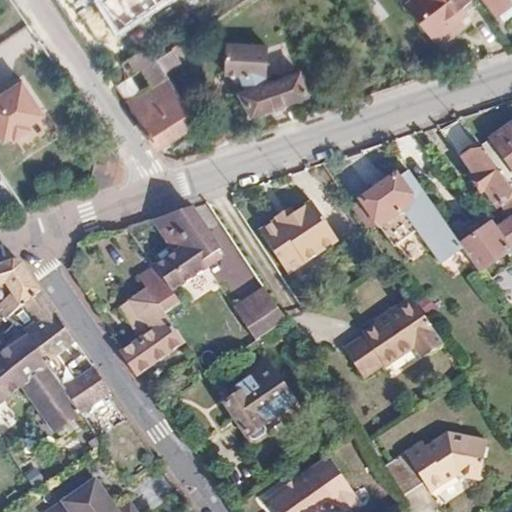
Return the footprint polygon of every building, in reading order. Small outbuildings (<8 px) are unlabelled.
[(433,18),(442,31),(446,37),(468,21),(464,16),(480,4),(476,0),(410,0),(426,23),(433,18)] [(489,0),(496,9),(507,0),(489,0)] [(442,31),(433,18),(426,23),(435,36),(442,31)] [(166,41),(148,52),(160,72),(178,61),(166,41)] [(314,94),(306,70),(272,81),(271,73),(272,44),(228,44),(229,77),(246,77),(249,89),(241,91),(255,113),(314,94)] [(160,72),(148,52),(130,62),(137,72),(114,87),(156,150),(195,126),(160,72)] [(0,92),(0,132),(6,141),(14,135),(16,139),(32,128),(30,125),(46,114),(24,80),(5,93),(0,92)] [(23,162),(63,132),(53,120),(14,149),(23,162)] [(230,143),(216,120),(199,131),(210,149),(230,143)] [(511,128),(486,146),(511,184),(511,128)] [(119,163),(105,142),(96,141),(85,181),(89,190),(116,181),(119,163)] [(511,184),(486,146),(469,159),(479,174),(475,177),(485,193),(491,189),(502,206),(511,199),(511,221),(498,231),(511,251),(511,184)] [(404,251),(430,236),(446,260),(466,247),(451,225),(416,174),(407,180),(403,176),(367,198),(404,251)] [(201,255),(218,244),(190,202),(170,209),(191,240),(201,255)] [(281,225),(263,236),(290,277),(342,244),(317,206),(296,219),(282,228),(281,225)] [(174,250),(191,240),(170,209),(153,215),(174,250)] [(291,211),(278,219),(281,225),(282,228),(296,219),(291,211)] [(494,225),(487,228),(475,237),(462,219),(451,225),(466,247),(472,256),(483,272),(491,267),(498,278),(511,269),(511,251),(498,231),(494,225)] [(201,255),(191,240),(174,250),(154,263),(172,288),(207,265),(201,255)] [(224,254),(218,244),(201,255),(207,265),(224,254)] [(472,256),(466,247),(446,260),(452,268),(472,256)] [(85,373),(68,349),(80,340),(70,326),(30,267),(13,258),(0,262),(0,312),(14,321),(23,328),(86,411),(116,391),(97,365),(85,373)] [(183,339),(163,309),(158,300),(148,285),(129,298),(150,330),(127,347),(120,352),(137,376),(143,371),(183,339)] [(285,318),(266,289),(237,309),(256,338),(286,319),(285,318)] [(408,320),(389,332),(375,341),(374,346),(355,358),(373,384),(391,372),(393,374),(424,354),(430,364),(453,350),(422,302),(404,313),(408,320)] [(404,313),(385,325),(389,332),(408,320),(404,313)] [(0,354),(0,356),(24,387),(41,408),(58,431),(86,411),(23,328),(14,321),(4,329),(14,344),(0,354)] [(0,405),(24,387),(0,356),(0,405)] [(247,374),(233,383),(237,389),(223,399),(250,438),(257,440),(268,433),(268,426),(295,408),(261,358),(244,369),(247,374)] [(431,444),(427,438),(385,466),(404,494),(424,480),(429,488),(451,473),(484,479),(489,438),(450,431),(431,444)] [(327,454),(313,464),(292,479),(295,484),(287,490),(284,485),(264,500),(273,511),(321,511),(338,499),(345,509),(360,499),(327,454)] [(96,477),(44,511),(137,511),(129,500),(118,508),(96,477)]
